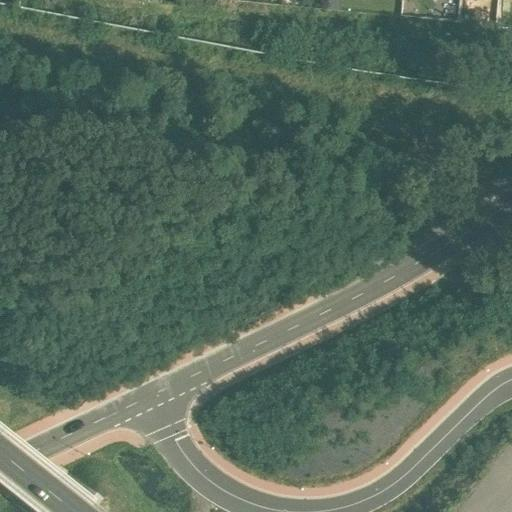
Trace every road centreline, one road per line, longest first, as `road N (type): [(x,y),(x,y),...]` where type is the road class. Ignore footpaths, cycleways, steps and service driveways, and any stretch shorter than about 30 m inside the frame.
road 1 (tertiary): [(155,396),(424,258),(511,199)]
road 2 (unclassified): [(316,511),(374,497),(511,384)]
road 3 (unclassified): [(155,396),(195,467),(215,485),(247,506),(287,511)]
road 4 (tertiary): [(0,468),(155,396)]
